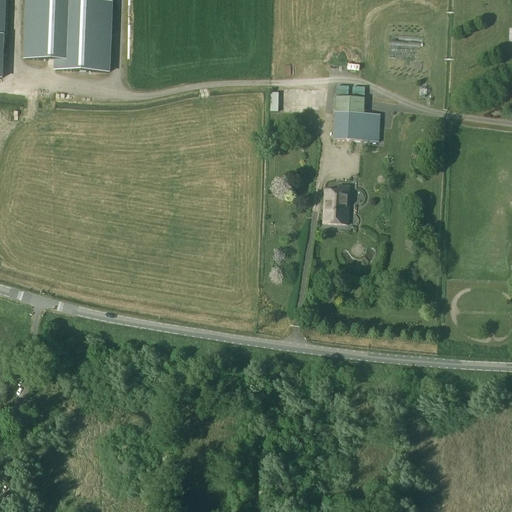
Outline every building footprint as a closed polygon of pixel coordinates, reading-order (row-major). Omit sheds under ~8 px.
[(28,0),(26,61),(56,62),(56,72),(108,74),(111,0),(28,0)] [(367,98),(367,88),(338,87),(337,97),(367,98)] [(280,112),(281,94),(273,94),(273,112),(280,112)] [(335,114),(334,142),(363,143),(378,143),(379,134),(379,122),(379,116),(364,115),(365,100),(336,99),(335,114)] [(348,227),(350,187),(338,185),(338,192),(325,191),(323,225),(348,227)]
